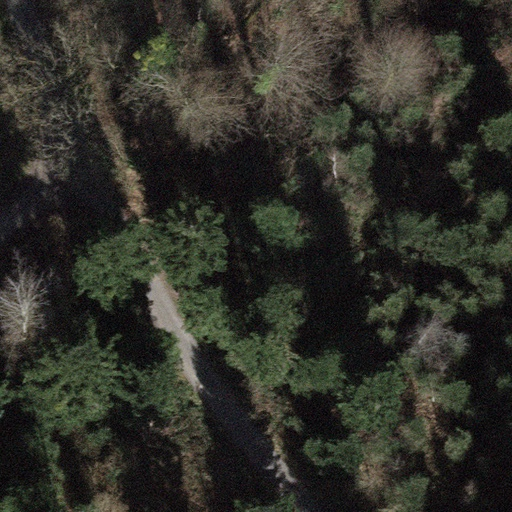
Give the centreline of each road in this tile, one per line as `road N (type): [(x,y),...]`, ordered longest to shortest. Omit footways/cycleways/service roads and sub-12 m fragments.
road 1 (track): [(313,511),(246,449),(70,155),(0,207)]
road 2 (track): [(70,155),(15,0)]
